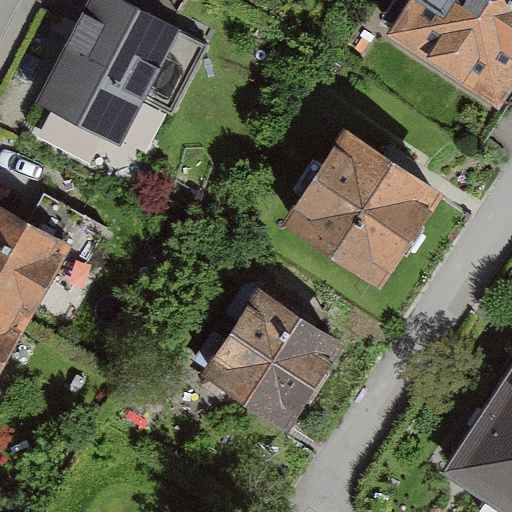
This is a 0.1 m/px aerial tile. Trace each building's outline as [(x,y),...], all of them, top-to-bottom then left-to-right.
[(149,0),(101,0),(45,120),(126,158),(151,104),(192,122),(231,38),(149,0)] [(511,0),(397,0),(371,40),(486,116),(511,77),(511,0)] [(330,136),(268,234),(369,298),(433,199),(330,136)] [(0,365),(68,245),(0,207),(0,365)] [(243,299),(188,382),(184,388),(278,444),(336,354),(243,299)] [(511,511),(511,362),(429,486),(467,511),(511,511)]
